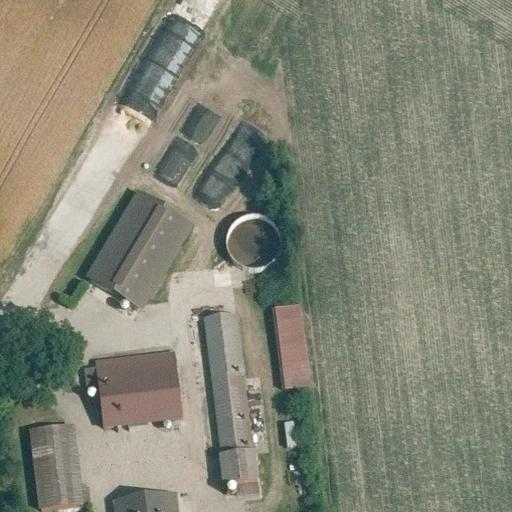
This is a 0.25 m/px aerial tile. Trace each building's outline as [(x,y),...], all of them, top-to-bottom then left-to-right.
[(164,26),(89,185),(115,198),(190,38),(164,26)] [(216,78),(253,82),(255,56),(218,53),(216,78)] [(186,191),(225,112),(200,99),(161,178),(186,191)] [(130,195),(85,286),(146,315),(190,224),(130,195)] [(219,256),(265,277),(283,235),(237,215),(219,256)] [(300,307),(271,312),(284,394),(312,390),(300,307)] [(247,478),(231,325),(207,328),(224,480),(247,478)] [(175,359),(92,366),(97,428),(181,420),(175,359)] [(84,504),(74,432),(28,439),(38,510),(84,504)] [(165,511),(163,496),(107,502),(108,511),(165,511)]
